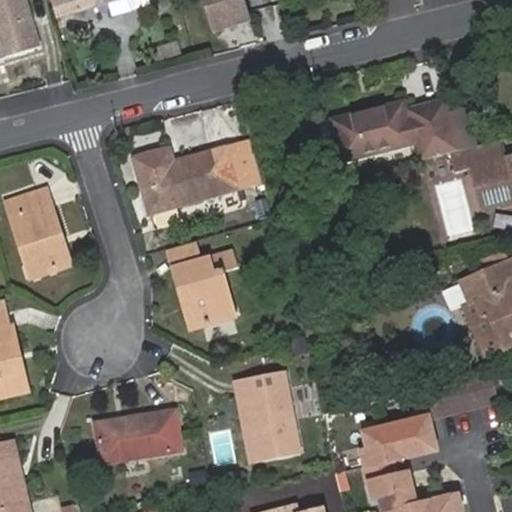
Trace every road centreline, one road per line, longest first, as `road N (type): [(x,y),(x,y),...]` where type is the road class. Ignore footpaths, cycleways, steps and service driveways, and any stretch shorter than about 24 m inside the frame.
road 1 (residential): [(510,0),(79,110)]
road 2 (residential): [(79,110),(129,287),(102,336)]
